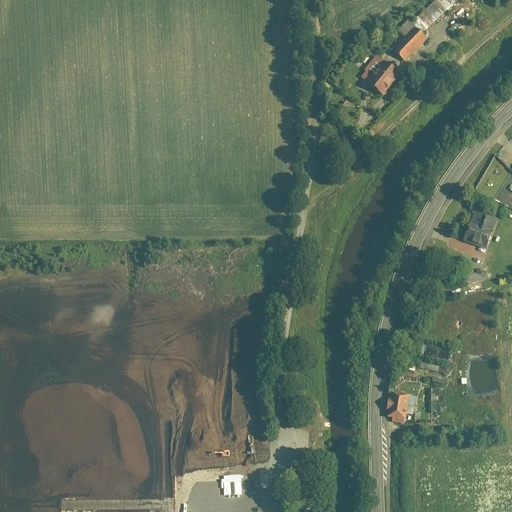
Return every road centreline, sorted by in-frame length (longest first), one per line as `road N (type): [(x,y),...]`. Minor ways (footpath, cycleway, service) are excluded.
road 1 (track): [(306,0),(310,114),(274,384),(282,429),(296,452),(303,511)]
road 2 (tertiary): [(376,511),(374,405),(392,299),(445,186),(511,105)]
